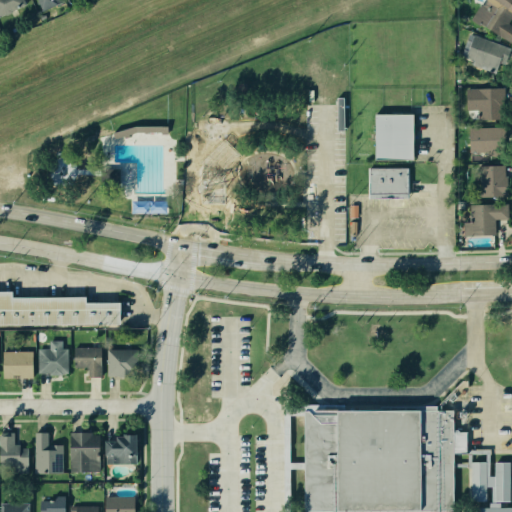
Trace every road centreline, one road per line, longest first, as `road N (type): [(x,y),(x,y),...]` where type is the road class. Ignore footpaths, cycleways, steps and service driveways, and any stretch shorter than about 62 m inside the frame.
road 1 (secondary): [(0,243),(296,294),(472,293)]
road 2 (residential): [(162,511),(164,364),(183,248)]
road 3 (secondary): [(511,264),(377,269),(249,258)]
road 4 (secondary): [(183,248),(0,209)]
road 5 (residential): [(163,404),(0,403)]
